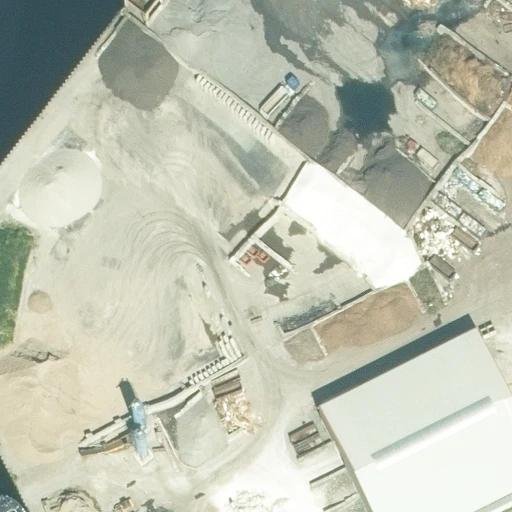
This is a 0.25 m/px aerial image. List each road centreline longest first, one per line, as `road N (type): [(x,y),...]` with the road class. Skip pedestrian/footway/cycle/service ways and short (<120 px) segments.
road 1 (unknown): [(302,398),(227,269),(178,236),(111,247),(78,189)]
road 2 (unknown): [(511,287),(302,398)]
road 3 (unknown): [(302,398),(268,446),(209,488),(177,499),(174,511)]
